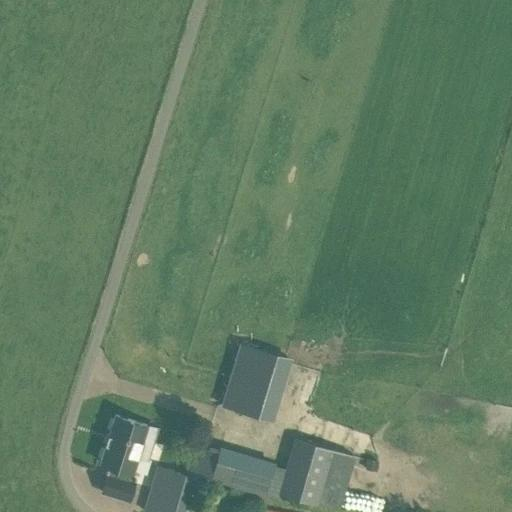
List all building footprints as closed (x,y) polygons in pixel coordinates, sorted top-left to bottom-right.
[(267,417),(286,355),(254,346),(236,408),(267,417)] [(133,473),(149,423),(113,411),(97,462),(111,466),(109,473),(106,472),(100,492),(130,502),(136,481),(122,477),(124,471),(133,473)] [(345,442),(357,446),(363,426),(352,422),(345,442)] [(317,503),(333,448),(294,437),(278,492),(317,503)] [(265,493),(273,467),(218,451),(210,477),(265,493)] [(367,459),(365,469),(370,469),(374,470),(376,461),(372,460),(367,459)] [(185,511),(196,476),(173,470),(160,511),(185,511)]
